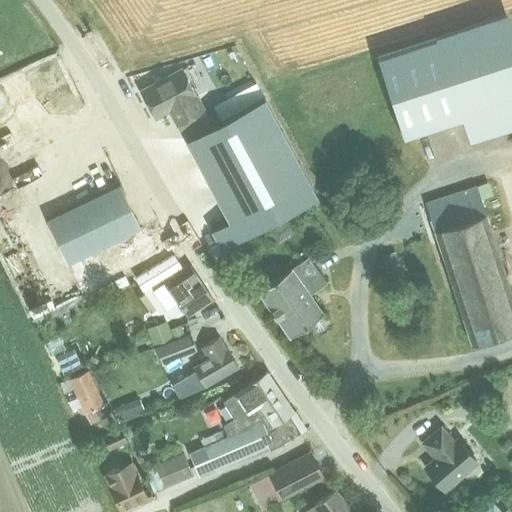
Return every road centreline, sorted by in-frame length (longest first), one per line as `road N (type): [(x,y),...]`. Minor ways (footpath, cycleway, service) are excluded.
road 1 (tertiary): [(390,511),(206,263),(40,0)]
road 2 (track): [(511,345),(473,361),(364,359)]
